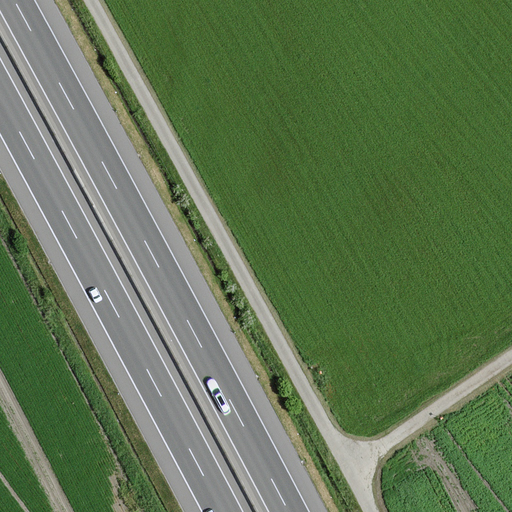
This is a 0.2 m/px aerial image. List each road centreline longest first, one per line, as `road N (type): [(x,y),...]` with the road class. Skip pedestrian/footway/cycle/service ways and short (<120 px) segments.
road 1 (motorway): [(283,511),(10,0)]
road 2 (motorway): [(0,106),(215,511)]
